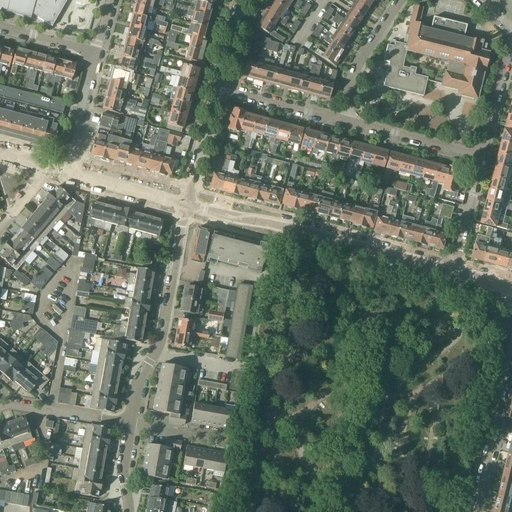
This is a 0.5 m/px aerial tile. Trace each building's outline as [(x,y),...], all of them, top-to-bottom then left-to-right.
[(0,0),(0,10),(1,8),(6,11),(6,12),(30,18),(32,14),(38,17),(37,18),(52,27),(66,2),(65,1),(65,0),(0,0)] [(157,0),(137,0),(136,5),(152,9),(153,5),(162,7),(164,2),(157,0)] [(289,0),(276,0),(275,3),(287,11),(291,6),(298,10),(300,7),(289,0)] [(354,0),(346,0),(353,4),(350,9),(355,13),(353,15),(355,16),(354,19),(359,22),(362,17),(368,9),(354,0)] [(354,0),(368,9),(373,0),(372,0),(354,0)] [(177,4),(176,8),(185,10),(187,11),(188,11),(209,16),(212,5),(197,1),(196,1),(194,8),(177,4)] [(267,7),(266,9),(287,22),(289,18),(284,16),(287,11),(275,3),(271,10),(267,7)] [(303,8),(308,11),(311,6),(306,3),(303,8)] [(136,5),(134,14),(164,22),(165,18),(151,14),(152,9),(136,5)] [(383,87),(423,97),(427,78),(414,75),(416,68),(410,67),(409,69),(403,67),(407,50),(450,60),(448,69),(446,69),(442,86),(460,90),(459,94),(477,99),(485,69),(488,70),(490,60),(488,60),(490,53),(485,52),(486,45),(482,44),(483,41),(467,37),(467,38),(464,37),(467,25),(434,16),(430,30),(427,29),(428,26),(418,24),(422,7),(414,5),(408,33),(410,34),(408,45),(395,42),(394,46),(387,45),(383,61),(389,63),(383,87)] [(266,9),(261,18),(274,26),(277,21),(284,26),(287,22),(266,9)] [(336,14),(334,18),(353,31),(359,22),(354,19),(355,16),(353,15),(355,13),(350,9),(347,14),(344,19),(336,14)] [(187,11),(186,16),(191,17),(192,17),(190,23),(206,27),(209,16),(188,11),(187,11)] [(131,25),(130,28),(138,30),(139,27),(147,29),(148,23),(166,28),(167,24),(164,23),(164,22),(134,14),(131,25)] [(261,18),(255,26),(282,43),(285,39),(277,34),(271,31),(274,26),(261,18)] [(334,18),(331,21),(339,26),(336,31),(348,39),(353,31),(334,18)] [(295,20),(292,26),(297,29),(300,23),(295,20)] [(171,26),(170,30),(177,32),(192,36),(203,39),(203,38),(206,27),(190,23),(188,31),(171,26)] [(294,34),(297,29),(292,26),(289,31),(294,34)] [(130,28),(127,38),(152,45),(161,47),(161,46),(157,41),(144,38),(146,32),(147,29),(139,27),(138,30),(130,28)] [(316,38),(320,32),(315,29),(311,35),(316,38)] [(174,44),(177,32),(170,30),(167,42),(174,44)] [(244,40),(250,42),(252,33),(252,32),(247,31),(244,40)] [(328,33),(325,36),(346,50),(347,48),(343,46),(348,39),(336,31),(333,36),(328,33)] [(262,48),(264,38),(265,37),(252,33),(250,42),(249,44),(262,48)] [(192,36),(188,48),(204,52),(207,40),(204,39),(205,39),(203,38),(203,39),(192,36)] [(323,40),(325,42),(330,45),(328,50),(341,58),(346,50),(325,36),(323,40)] [(127,38),(125,48),(141,52),(142,48),(151,50),(152,45),(127,38)] [(261,49),(272,52),(274,43),(270,41),(270,40),(264,38),(262,48),(261,49)] [(307,41),(304,46),(309,49),(312,44),(307,41)] [(179,45),(174,44),(167,42),(165,47),(177,50),(179,45)] [(2,48),(0,55),(0,72),(2,65),(9,67),(13,51),(2,48)] [(17,49),(10,74),(15,75),(17,66),(23,67),(27,51),(25,51),(24,49),(21,48),(19,49),(17,49)] [(125,48),(122,58),(152,65),(153,61),(140,58),(140,57),(141,52),(125,48)] [(188,48),(185,59),(201,64),(204,52),(188,48)] [(285,59),(288,49),(283,48),(278,69),(281,70),(282,65),(283,66),(284,61),(285,61),(285,59)] [(317,50),(315,53),(335,67),(341,58),(328,50),(324,54),(317,50)] [(27,51),(23,67),(28,69),(25,78),(26,78),(23,88),(27,89),(37,54),(27,51)] [(37,54),(27,89),(37,92),(38,87),(33,85),(34,80),(37,71),(42,72),(46,57),(37,54)] [(249,55),(243,76),(253,79),(257,66),(251,65),(254,56),(249,55)] [(46,57),(42,72),(47,74),(45,83),(49,84),(56,59),(46,57)] [(122,58),(120,68),(135,72),(137,66),(155,71),(156,67),(152,66),(152,65),(122,58)] [(49,84),(48,89),(52,90),(54,85),(55,83),(60,84),(62,78),(61,77),(66,62),(56,59),(49,84)] [(257,66),(253,79),(264,82),(269,60),(265,59),(262,67),(257,66)] [(269,60),(264,82),(274,85),(277,71),(272,70),(274,62),(269,60)] [(66,62),(61,77),(62,78),(67,79),(64,88),(69,90),(76,65),(73,64),(72,62),(69,62),(67,62),(66,62)] [(159,72),(176,76),(196,82),(197,76),(198,76),(199,71),(199,70),(183,65),(181,73),(161,67),(159,72)] [(277,71),(274,85),(284,88),(286,83),(287,83),(288,79),(290,79),(292,74),(288,73),(290,66),(285,65),(283,73),(277,71)] [(302,78),(298,91),(309,94),(316,66),(311,65),(309,73),(308,79),(302,78)] [(316,66),(309,94),(319,97),(323,83),(315,81),(315,79),(318,79),(321,67),(316,66)] [(286,83),(284,88),(288,89),(298,91),(302,78),(296,76),(298,68),(294,67),(292,74),(290,79),(288,79),(287,83),(286,83)] [(114,70),(111,80),(136,86),(137,82),(128,79),(130,74),(114,70)] [(323,83),(319,97),(329,100),(337,72),(332,70),(329,82),(331,83),(331,85),(323,83)] [(173,87),(172,88),(173,88),(193,93),(193,92),(194,92),(195,87),(194,87),(196,82),(176,76),(173,87)] [(111,80),(109,89),(125,94),(126,90),(135,92),(136,87),(111,80)] [(0,130),(42,142),(42,143),(42,142),(44,143),(45,144),(49,145),(51,145),(52,145),(52,144),(54,143),(55,143),(56,139),(57,138),(58,136),(57,135),(66,102),(51,97),(50,99),(46,98),(41,97),(6,87),(0,85),(0,130)] [(173,88),(170,100),(173,101),(189,105),(190,104),(191,104),(192,99),(191,99),(193,93),(173,88)] [(109,89),(106,99),(134,107),(136,102),(123,99),(125,94),(109,89)] [(152,94),(150,102),(158,104),(161,96),(152,94)] [(106,99),(103,109),(119,114),(121,107),(130,110),(129,111),(133,112),(134,107),(106,99)] [(173,101),(170,112),(186,116),(188,111),(189,111),(190,106),(189,106),(189,105),(173,101)] [(229,122),(228,127),(228,128),(228,130),(239,133),(240,130),(244,113),(245,113),(245,112),(234,109),(233,110),(232,111),(230,116),(229,121),(229,122)] [(164,110),(163,116),(169,117),(167,124),(183,128),(183,127),(184,127),(186,122),(185,122),(186,116),(170,112),(164,110)] [(244,113),(240,130),(247,132),(246,135),(246,136),(243,147),(247,148),(256,117),(250,115),(245,113),(244,113)] [(99,126),(110,129),(111,125),(113,118),(113,117),(102,114),(100,122),(99,126)] [(256,117),(247,148),(251,149),(255,134),(263,136),(267,120),(266,120),(265,119),(263,118),(261,119),(256,117)] [(113,118),(111,125),(110,129),(102,159),(110,161),(111,160),(114,160),(124,125),(117,123),(118,120),(113,118)] [(125,118),(124,125),(114,160),(125,163),(131,143),(137,121),(125,118)] [(267,120),(263,136),(271,138),(268,148),(267,152),(271,153),(279,123),(273,122),(273,121),(270,120),(269,121),(267,120)] [(271,153),(271,154),(275,155),(277,146),(278,146),(280,140),(287,142),(291,126),(290,126),(289,125),(286,124),(285,125),(279,123),(271,153)] [(102,159),(110,129),(99,126),(91,154),(95,155),(95,157),(102,159)] [(291,126),(287,142),(299,145),(303,130),(297,128),(296,127),(293,126),(292,127),(291,126)] [(152,154),(148,169),(151,170),(151,172),(152,172),(153,173),(156,174),(157,174),(158,174),(163,157),(166,145),(170,132),(159,129),(153,148),(152,154)] [(305,130),(300,150),(305,152),(306,147),(313,149),(318,134),(316,133),(315,132),(312,131),(311,132),(305,130)] [(503,136),(503,139),(503,141),(503,142),(511,144),(511,131),(506,130),(505,136),(503,136)] [(180,143),(182,135),(170,132),(166,145),(176,148),(178,142),(180,143)] [(236,145),(237,141),(238,137),(229,134),(227,143),(236,145)] [(318,134),(313,149),(325,152),(329,137),(328,136),(327,135),(324,134),(323,135),(318,134)] [(329,137),(325,152),(332,154),(330,162),(334,163),(335,161),(341,140),(335,138),(334,137),(332,136),(330,137),(329,137)] [(341,140),(335,161),(339,162),(340,160),(347,162),(348,158),(352,143),(351,143),(350,141),(348,141),(346,141),(341,140)] [(501,148),(500,154),(511,156),(511,144),(503,142),(503,143),(501,144),(501,147),(501,148)] [(131,143),(126,163),(126,164),(126,165),(131,166),(131,165),(137,167),(141,151),(136,150),(138,145),(131,143)] [(352,143),(348,158),(356,161),(353,172),(357,174),(357,172),(364,146),(358,145),(358,143),(355,143),(354,143),(352,143)] [(364,146),(357,172),(361,173),(364,163),(371,165),(375,149),(374,149),(374,148),(371,147),(370,148),(364,146)] [(375,149),(371,165),(383,168),(388,152),(382,151),(381,150),(378,149),(377,149),(375,149)] [(141,151),(137,167),(139,168),(141,168),(142,168),(148,169),(152,154),(141,151)] [(384,174),(381,184),(386,185),(391,170),(399,172),(403,157),(401,156),(401,155),(396,154),(396,155),(390,153),(385,174),(384,174)] [(497,160),(497,163),(497,164),(497,165),(511,169),(511,166),(511,156),(500,154),(499,159),(497,160)] [(163,157),(158,174),(160,174),(160,175),(163,176),(165,176),(166,176),(166,175),(170,176),(175,157),(170,155),(169,158),(169,159),(163,157)] [(211,184),(210,185),(210,187),(210,188),(212,188),(213,189),(215,190),(217,190),(222,191),(226,175),(231,157),(226,156),(225,160),(224,160),(222,168),(222,169),(221,172),(222,172),(222,174),(214,172),(211,184)] [(226,175),(222,191),(227,192),(228,193),(230,194),(232,194),(233,194),(237,179),(237,178),(239,173),(234,171),(234,170),(232,170),(236,157),(231,156),(231,157),(226,175)] [(403,157),(399,172),(410,175),(414,160),(408,158),(407,157),(405,156),(404,157),(403,157)] [(414,160),(410,175),(421,178),(426,163),(424,162),(423,161),(421,160),(420,161),(414,160)] [(426,163),(421,178),(433,181),(437,166),(432,164),(431,163),(428,162),(427,163),(426,163)] [(237,179),(233,194),(234,194),(235,195),(238,196),(239,196),(244,197),(252,167),(247,165),(247,168),(244,180),(243,181),(237,179)] [(291,171),(289,177),(290,177),(294,178),(295,172),(297,166),(292,165),(291,171)] [(495,171),(494,177),(511,181),(511,176),(509,176),(511,169),(497,165),(497,166),(495,167),(495,170),(495,171)] [(431,190),(429,197),(434,198),(438,183),(445,184),(449,168),(443,166),(443,167),(437,166),(433,181),(430,189),(431,190)] [(252,167),(244,197),(249,198),(250,199),(253,200),(254,200),(255,200),(259,185),(260,185),(260,184),(262,178),(255,176),(256,168),(257,168),(252,167)] [(445,184),(443,190),(448,192),(447,196),(456,198),(459,188),(455,187),(456,184),(457,183),(458,180),(457,179),(460,170),(449,167),(449,168),(445,184)] [(314,177),(314,176),(315,171),(304,168),(304,171),(306,171),(305,175),(314,177)] [(491,183),(491,186),(491,187),(491,188),(506,192),(505,192),(506,192),(511,193),(511,181),(494,177),(493,182),(491,183)] [(397,190),(406,192),(408,184),(396,181),(393,189),(397,190)] [(271,188),(267,203),(272,204),(273,205),(275,206),(277,206),(278,206),(282,191),(276,189),(278,183),(272,182),(271,188)] [(288,183),(282,204),(286,205),(286,206),(287,207),(288,208),(291,209),(292,208),(293,208),(298,192),(291,190),(293,184),(288,183)] [(259,185),(255,200),(257,200),(257,201),(260,202),(261,202),(267,203),(271,188),(260,185),(259,185)] [(51,191),(48,195),(67,211),(75,202),(57,186),(52,192),(51,191)] [(385,194),(395,197),(397,190),(393,189),(387,187),(385,194)] [(489,194),(488,200),(511,205),(511,201),(504,199),(505,192),(506,192),(491,188),(491,189),(490,190),(489,193),(489,194)] [(298,192),(293,208),(294,209),(295,210),(298,210),(299,210),(301,210),(301,209),(305,210),(309,195),(298,192)] [(320,198),(316,213),(317,213),(318,214),(321,215),(322,215),(327,216),(332,196),(333,196),(333,195),(322,192),(320,198)] [(46,200),(42,205),(60,220),(67,211),(48,195),(45,198),(46,200)] [(309,195),(305,210),(310,211),(311,213),(313,213),(315,213),(316,213),(320,198),(309,195)] [(332,196),(327,216),(332,217),(333,218),(336,219),(337,219),(338,219),(342,204),(336,202),(337,197),(333,196),(332,196)] [(485,206),(485,209),(485,210),(485,211),(506,217),(508,210),(511,210),(511,205),(488,200),(487,205),(485,206)] [(89,218),(87,224),(93,226),(93,227),(98,228),(105,205),(93,202),(88,218),(89,218)] [(342,204),(338,219),(339,219),(340,220),(343,221),(344,221),(350,222),(354,207),(342,204)] [(442,204),(440,210),(452,213),(454,207),(442,204)] [(42,205),(35,213),(53,228),(52,229),(56,233),(58,230),(63,225),(59,221),(60,220),(42,205)] [(105,205),(98,228),(103,229),(105,223),(112,224),(116,208),(105,205)] [(75,218),(75,219),(82,220),(84,208),(77,206),(75,218)] [(365,210),(360,226),(362,227),(363,228),(365,228),(367,228),(368,228),(368,227),(372,228),(378,207),(374,206),(372,212),(365,210)] [(378,216),(374,232),(375,232),(375,233),(380,235),(381,233),(386,235),(393,207),(388,206),(387,211),(387,212),(385,218),(378,216)] [(354,207),(350,222),(353,223),(353,224),(354,225),(355,226),(358,226),(359,226),(360,226),(365,210),(354,207)] [(393,207),(386,235),(391,236),(392,237),(394,238),(396,237),(397,238),(401,222),(394,220),(397,209),(393,207)] [(116,208),(112,224),(118,226),(116,233),(122,234),(128,210),(124,209),(123,210),(116,208)] [(128,210),(122,234),(127,236),(128,229),(135,231),(139,215),(132,213),(133,211),(128,210)] [(452,213),(440,210),(438,216),(450,219),(452,213)] [(483,217),(482,223),(497,227),(507,230),(510,218),(506,217),(485,211),(485,212),(484,212),(482,217),(483,217)] [(35,213),(28,221),(46,236),(52,229),(53,228),(35,213)] [(414,219),(408,241),(413,242),(414,243),(417,244),(418,243),(419,244),(423,228),(417,226),(420,215),(415,214),(414,219)] [(139,215),(135,231),(142,232),(140,239),(145,241),(151,218),(139,215)] [(401,222),(397,238),(398,238),(398,239),(403,241),(403,239),(408,241),(414,219),(403,216),(401,222)] [(151,218),(145,241),(150,242),(152,235),(159,237),(163,221),(151,218)] [(423,228),(419,244),(420,244),(421,245),(424,246),(425,245),(430,247),(436,225),(438,221),(432,219),(430,224),(425,222),(423,228)] [(28,221),(21,229),(39,245),(46,236),(28,221)] [(436,225),(430,247),(436,248),(437,249),(439,250),(441,249),(442,250),(442,249),(443,248),(443,247),(446,234),(439,232),(441,226),(436,225)] [(475,249),(473,258),(474,259),(475,260),(478,261),(479,260),(485,261),(493,228),(481,225),(479,233),(487,235),(484,245),(477,243),(476,244),(475,245),(474,248),(475,249)] [(485,261),(484,263),(487,264),(487,263),(489,264),(490,263),(492,263),(492,265),(495,266),(496,264),(496,265),(500,250),(503,239),(497,238),(498,235),(496,234),(498,229),(493,228),(485,261)] [(21,229),(14,237),(32,253),(39,245),(21,229)] [(197,231),(190,261),(202,264),(203,259),(209,231),(199,229),(199,230),(197,231)] [(255,244),(255,243),(213,232),(207,256),(247,266),(246,270),(260,274),(264,261),(262,260),(266,245),(260,243),(259,245),(255,244)] [(8,241),(5,245),(24,261),(32,253),(14,237),(9,243),(8,241)] [(3,250),(0,253),(0,257),(16,270),(16,271),(24,261),(5,245),(2,249),(3,250)] [(60,266),(68,257),(67,255),(59,248),(54,254),(59,258),(56,262),(60,266)] [(500,250),(496,265),(497,265),(497,266),(502,267),(503,266),(508,268),(511,253),(507,252),(500,250)] [(56,262),(51,258),(50,257),(45,263),(55,271),(60,266),(56,262)] [(44,267),(40,272),(37,275),(41,279),(44,275),(49,279),(53,275),(44,267)] [(126,274),(125,279),(128,279),(152,283),(154,271),(137,268),(136,275),(126,274)] [(16,271),(16,270),(12,275),(21,283),(25,278),(16,271)] [(37,275),(30,283),(39,291),(45,283),(41,279),(37,275)] [(25,278),(21,283),(25,287),(29,282),(25,278)] [(128,279),(126,291),(133,292),(150,295),(152,283),(128,279)] [(78,282),(77,292),(83,293),(89,294),(89,289),(93,290),(94,285),(78,282)] [(236,293),(234,303),(246,305),(249,287),(238,285),(236,293)] [(183,291),(182,298),(183,298),(183,299),(185,300),(199,302),(201,295),(204,296),(205,291),(189,287),(189,291),(185,290),(185,292),(183,291)] [(218,296),(216,307),(217,307),(225,308),(228,292),(217,290),(216,295),(218,296)] [(234,302),(236,293),(229,291),(227,302),(234,303),(234,302)] [(125,298),(124,303),(149,307),(150,303),(148,302),(150,295),(133,292),(132,299),(125,298)] [(28,307),(34,309),(36,296),(25,294),(23,301),(29,302),(28,307)] [(182,300),(180,306),(182,307),(182,308),(185,309),(185,312),(201,315),(201,311),(197,310),(199,302),(185,300),(183,299),(183,300),(182,300)] [(29,302),(23,301),(20,312),(32,315),(34,309),(28,307),(29,302)] [(124,303),(123,308),(130,310),(129,316),(145,319),(146,312),(148,313),(149,307),(124,303)] [(234,303),(231,321),(243,323),(246,305),(234,303)] [(84,323),(84,320),(86,309),(74,306),(72,316),(78,317),(78,322),(84,323)] [(217,307),(216,307),(215,311),(209,310),(207,320),(223,323),(225,308),(217,307)] [(22,324),(27,322),(32,320),(29,316),(14,313),(12,321),(15,321),(20,319),(22,324)] [(72,318),(70,331),(84,333),(96,335),(98,322),(84,320),(84,323),(78,322),(78,317),(72,316),(72,318)] [(120,322),(120,327),(143,331),(145,319),(129,316),(127,323),(120,322)] [(178,327),(177,333),(192,336),(208,339),(209,334),(193,331),(194,323),(179,320),(179,322),(178,322),(177,327),(178,327)] [(231,321),(228,339),(240,341),(243,323),(231,321)] [(119,332),(117,339),(124,340),(135,342),(141,343),(143,331),(120,327),(119,332)] [(36,332),(32,337),(42,345),(50,336),(44,331),(40,336),(36,332)] [(82,349),(84,333),(70,331),(67,344),(73,345),(72,350),(78,351),(79,349),(82,349)] [(175,340),(174,343),(175,344),(175,346),(188,348),(190,348),(192,336),(177,333),(176,339),(175,340)] [(52,354),(56,348),(58,343),(50,336),(42,345),(38,350),(45,355),(48,351),(52,354)] [(95,339),(93,351),(99,352),(125,357),(125,352),(123,352),(125,344),(101,340),(95,339)] [(217,356),(220,341),(212,339),(210,354),(217,356)] [(228,339),(225,357),(233,359),(237,359),(240,341),(228,339)] [(4,342),(0,346),(0,362),(7,354),(3,351),(8,346),(4,342)] [(73,345),(67,344),(65,356),(77,358),(78,351),(72,350),(73,345)] [(0,372),(3,375),(20,356),(12,349),(7,355),(7,354),(0,362),(0,372)] [(20,356),(3,375),(12,382),(13,380),(28,363),(32,358),(24,351),(20,356)] [(99,352),(97,363),(121,367),(122,360),(124,361),(125,357),(99,352)] [(64,366),(69,367),(75,368),(77,360),(65,359),(64,366)] [(28,363),(13,380),(21,387),(35,369),(32,367),(28,363)] [(97,364),(95,374),(119,378),(121,367),(97,363),(97,364)] [(162,365),(159,380),(182,384),(185,369),(162,365)] [(35,369),(21,387),(29,394),(36,385),(41,390),(49,381),(35,369)] [(95,374),(93,385),(117,389),(119,378),(95,374)] [(243,378),(237,377),(235,385),(242,386),(243,378)] [(182,384),(159,380),(156,396),(179,400),(182,384)] [(93,385),(91,396),(117,401),(118,396),(115,396),(117,389),(93,385)] [(66,389),(60,388),(57,403),(69,405),(70,395),(65,394),(66,389)] [(182,400),(191,401),(192,393),(184,391),(182,400)] [(91,396),(89,409),(112,413),(114,405),(116,406),(117,401),(91,396)] [(177,415),(179,400),(156,396),(153,411),(170,414),(168,422),(184,425),(186,417),(177,415)] [(194,404),(190,423),(201,425),(204,406),(194,404)] [(204,406),(201,425),(211,427),(214,408),(204,406)] [(214,408),(211,427),(221,429),(224,410),(214,408)] [(224,410),(221,429),(231,431),(235,412),(224,410)] [(25,417),(15,421),(22,443),(32,439),(25,417)] [(5,424),(12,446),(22,443),(15,421),(5,424)] [(4,422),(0,423),(0,442),(3,450),(12,446),(5,424),(4,422)] [(86,424),(84,437),(109,441),(110,437),(108,437),(110,429),(86,424)] [(84,437),(82,449),(106,453),(107,446),(108,447),(109,441),(84,437)] [(144,460),(168,465),(171,449),(180,450),(181,442),(165,440),(164,448),(147,445),(144,460)] [(186,447),(183,466),(194,468),(197,449),(186,447)] [(82,449),(80,459),(104,464),(106,453),(82,449)] [(197,449),(194,468),(203,469),(207,450),(197,449)] [(207,450),(203,469),(214,471),(217,452),(207,450)] [(217,452),(214,471),(224,473),(227,454),(217,452)] [(80,459),(78,470),(102,474),(104,464),(80,459)] [(165,480),(168,465),(144,460),(142,476),(165,480)] [(0,473),(1,476),(11,473),(9,467),(8,467),(7,465),(8,465),(6,461),(0,463),(0,473)] [(78,470),(76,481),(101,486),(102,481),(100,481),(102,474),(78,470)] [(511,475),(504,473),(502,484),(511,486),(511,475)] [(76,481),(74,493),(97,498),(99,490),(100,491),(101,486),(76,481)] [(511,486),(502,484),(499,493),(511,496),(511,486)] [(151,487),(150,493),(151,493),(150,498),(176,503),(177,498),(173,498),(175,487),(167,486),(167,488),(153,486),(152,487),(151,487)] [(41,495),(34,493),(32,504),(39,506),(41,495)] [(511,496),(499,493),(496,504),(510,507),(511,504),(511,503),(511,496)] [(210,495),(207,509),(214,510),(217,497),(210,495)] [(148,503),(147,510),(158,511),(173,511),(175,507),(176,503),(150,498),(149,503),(148,503)]
